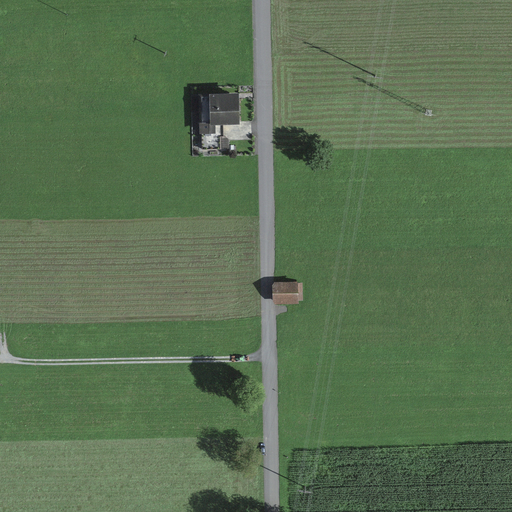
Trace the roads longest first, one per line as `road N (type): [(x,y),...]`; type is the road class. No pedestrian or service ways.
road 1 (residential): [(263,0),(270,511)]
road 2 (track): [(1,361),(268,357)]
